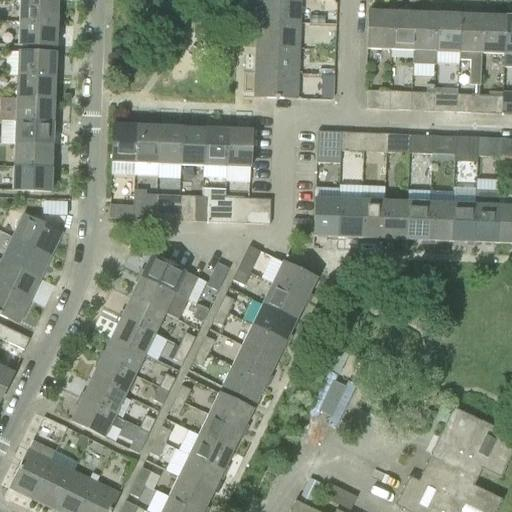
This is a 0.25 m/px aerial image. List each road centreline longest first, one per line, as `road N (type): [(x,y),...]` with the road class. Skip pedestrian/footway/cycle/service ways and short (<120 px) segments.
road 1 (residential): [(0,447),(87,264),(97,0)]
road 2 (residential): [(140,232),(279,239),(284,118),(349,120)]
road 3 (residential): [(349,120),(511,124)]
road 4 (residential): [(353,0),(349,120)]
